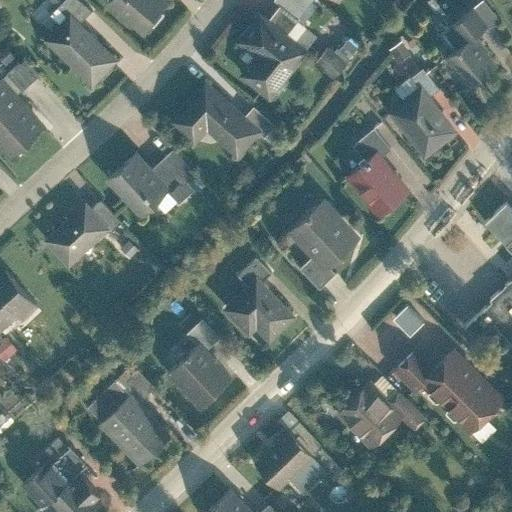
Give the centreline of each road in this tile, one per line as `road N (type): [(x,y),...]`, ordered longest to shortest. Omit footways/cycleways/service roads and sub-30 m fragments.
road 1 (residential): [(511,117),(444,213),(145,511)]
road 2 (residential): [(218,0),(164,68),(0,216)]
